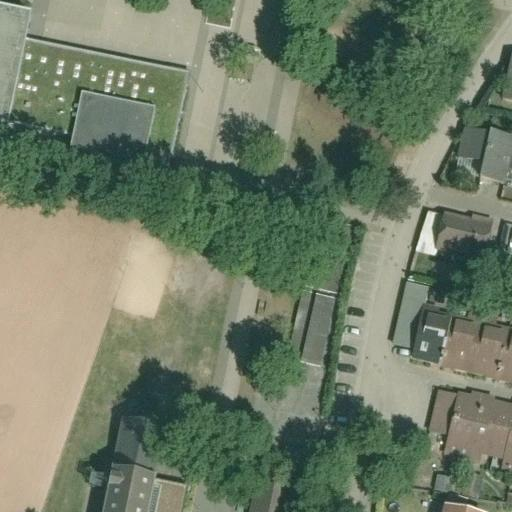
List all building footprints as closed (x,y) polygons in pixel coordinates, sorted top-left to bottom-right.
[(57,0),(48,48),(24,44),(28,19),(0,13),(0,152),(2,153),(7,128),(73,141),(69,161),(140,175),(144,155),(171,160),(186,79),(187,76),(59,52),(69,0),(57,0)] [(511,54),(498,106),(511,108),(511,54)] [(511,133),(469,122),(461,155),(478,160),(473,181),(498,188),(504,166),(511,168),(511,133)] [(333,327),(350,227),(316,221),(304,292),(300,291),(294,330),(289,329),(283,363),(331,371),(338,328),(333,327)] [(445,227),(444,253),(491,254),(492,228),(445,227)] [(390,353),(511,379),(511,321),(410,299),(404,329),(394,327),(390,353)] [(511,476),(511,401),(446,387),(430,458),(511,476)] [(153,432),(122,425),(104,511),(146,511),(153,480),(143,478),(153,432)] [(466,477),(466,498),(479,498),(480,477),(466,477)]
